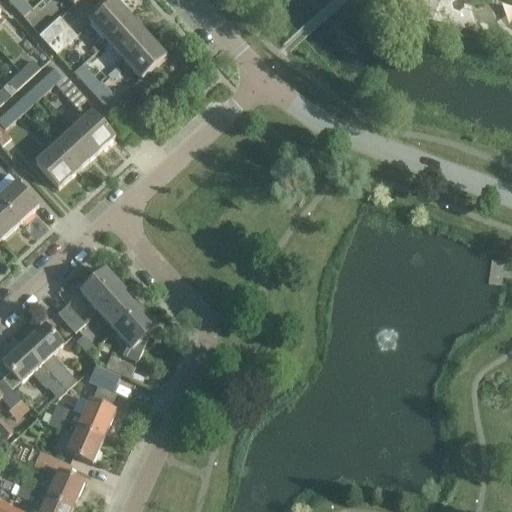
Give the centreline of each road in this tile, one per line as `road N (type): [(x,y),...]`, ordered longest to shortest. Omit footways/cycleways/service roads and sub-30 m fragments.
road 1 (residential): [(131,511),(206,329),(110,220)]
road 2 (residential): [(511,198),(308,121),(264,86)]
road 3 (residential): [(264,86),(110,220)]
road 4 (residential): [(110,220),(0,319)]
